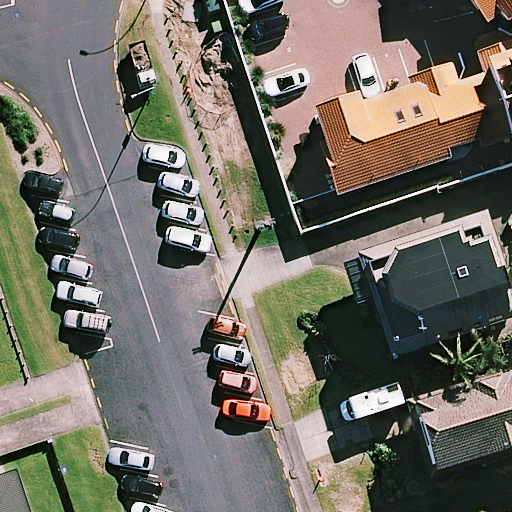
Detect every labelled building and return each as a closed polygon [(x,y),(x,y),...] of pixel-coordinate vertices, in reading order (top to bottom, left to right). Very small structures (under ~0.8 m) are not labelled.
[(511,0),(458,0),(483,32),(497,22),(504,31),(511,25),(511,0)] [(316,148),(333,200),(511,142),(511,44),(474,57),(480,78),(456,86),(451,70),(406,84),(408,89),(358,105),(356,100),(310,115),(321,147),(316,148)] [(508,319),(479,233),(368,270),(397,357),(508,319)] [(428,481),(511,455),(511,372),(404,404),(428,481)] [(0,511),(28,511),(16,475),(0,480),(0,511)]
